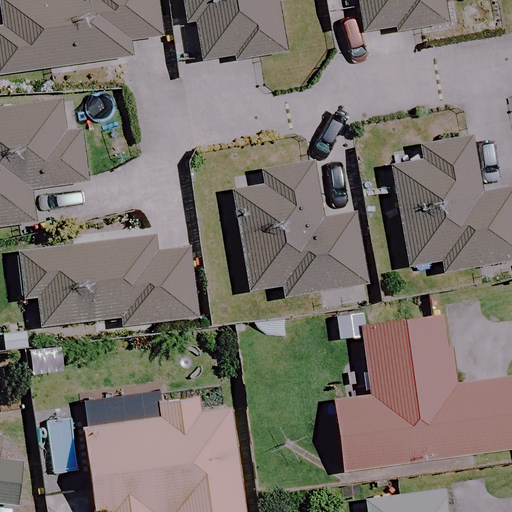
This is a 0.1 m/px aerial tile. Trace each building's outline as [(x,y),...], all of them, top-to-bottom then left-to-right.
[(0,0),(0,78),(123,63),(121,45),(151,41),(145,0),(0,0)] [(193,63),(279,50),(272,1),(276,0),(173,0),(178,29),(187,27),(193,63)] [(347,0),(353,37),(439,26),(435,0),(347,0)] [(0,229),(29,225),(24,193),(77,185),(72,152),(64,153),(57,104),(0,112),(0,229)] [(385,171),(402,270),(437,264),(439,276),(511,263),(511,202),(510,192),(472,199),(463,145),(418,153),(420,165),(385,171)] [(227,193),(244,296),(277,291),(278,301),(360,287),(349,218),(313,224),(304,170),(258,178),(259,188),(227,193)] [(145,240),(11,257),(18,305),(31,304),(35,332),(114,322),(116,331),(189,321),(180,253),(147,257),(145,240)] [(444,389),(435,322),(354,333),(363,402),(325,407),(333,475),(511,452),(511,428),(506,381),(444,389)] [(75,433),(84,511),(238,511),(226,413),(197,416),(196,403),(147,409),(149,424),(75,433)] [(0,508),(12,509),(16,466),(0,464),(0,508)] [(438,511),(436,493),(359,503),(360,511),(438,511)]
